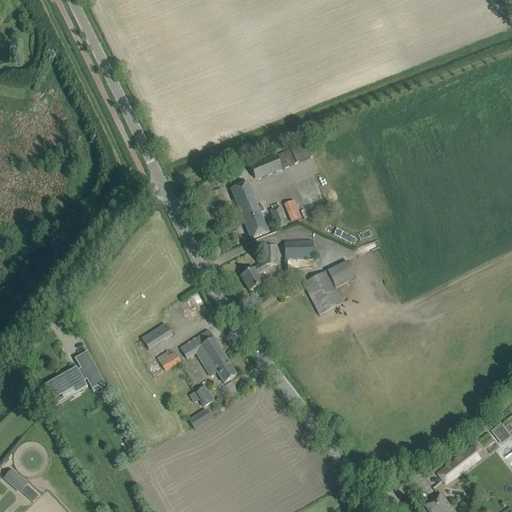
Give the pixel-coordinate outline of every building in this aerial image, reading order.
[(257,180),(268,176),(314,157),(307,145),(250,168),(254,179),(257,180)] [(258,208),(248,183),(230,190),(250,240),(268,233),(260,213),(264,211),(262,206),(258,208)] [(283,205),(291,224),(301,219),(294,201),(283,205)] [(335,205),(326,208),(325,205),(308,212),(311,221),(329,214),(328,214),(333,212),(331,209),(336,207),(335,205)] [(277,229),(286,226),(279,207),(270,211),(277,229)] [(285,261),(312,260),(312,241),(284,242),(285,261)] [(250,292),(258,287),(262,284),(257,275),(267,269),(265,266),(277,266),(276,247),(262,248),(263,264),(249,272),(240,277),(250,292)] [(326,273),(303,285),(306,290),(309,295),(319,316),(320,315),(339,306),(342,304),(335,290),(333,287),(341,284),(331,266),(324,270),(326,273)] [(190,298),(198,312),(205,308),(196,294),(190,298)] [(147,352),(163,341),(172,336),(165,325),(140,341),(147,352)] [(208,331),(180,349),(185,358),(186,360),(202,350),(209,361),(203,365),(212,379),(218,375),(224,384),(228,381),(236,376),(208,331)] [(105,387),(87,352),(77,358),(82,368),(78,371),(76,368),(42,387),(52,407),(53,407),(49,400),(83,381),(87,388),(84,382),(89,380),(94,388),(103,383),(105,387)] [(165,371),(180,362),(175,353),(160,363),(165,371)] [(194,404),(199,401),(203,408),(213,402),(204,388),(190,396),(194,404)] [(194,430),(211,420),(206,411),(189,421),(194,430)] [(502,435),(497,428),(492,432),(497,439),(502,435)] [(131,438),(125,441),(131,452),(137,449),(131,438)] [(476,444),(445,468),(454,479),(479,460),(475,454),(480,450),(476,444)] [(26,486),(10,472),(5,478),(20,492),(26,486)] [(429,511),(454,511),(441,494),(425,507),(429,511)]
